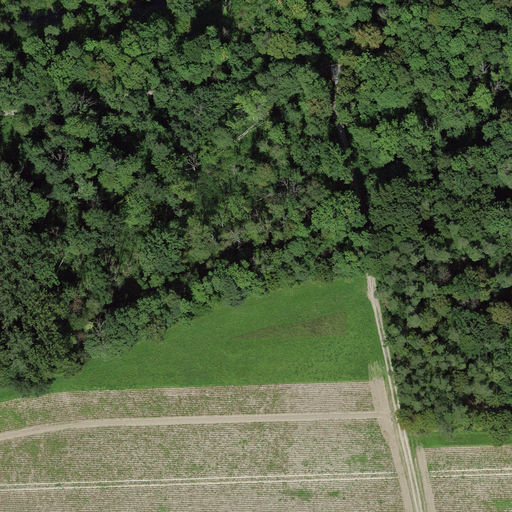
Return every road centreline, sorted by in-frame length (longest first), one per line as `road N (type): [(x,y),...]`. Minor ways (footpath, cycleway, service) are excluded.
road 1 (track): [(311,79),(332,97),(373,229),(371,268),(419,511)]
road 2 (track): [(0,113),(311,79)]
road 3 (track): [(373,229),(511,211)]
